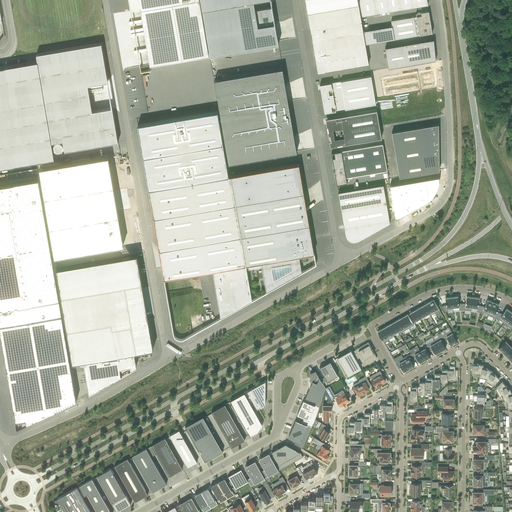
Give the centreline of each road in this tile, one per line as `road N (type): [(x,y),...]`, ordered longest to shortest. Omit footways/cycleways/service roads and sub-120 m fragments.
road 1 (secondary): [(480,149),(464,219),(431,255),(172,400)]
road 2 (unclassified): [(173,357),(105,0)]
road 3 (unclassified): [(345,260),(432,211),(449,184),(437,0)]
road 4 (secondary): [(174,410),(427,266)]
road 5 (unclassified): [(345,260),(294,0)]
road 6 (residential): [(511,302),(453,287),(371,323),(401,383)]
road 7 (unclassified): [(173,357),(345,260)]
road 8 (unclassified): [(0,448),(173,357)]
road 9 (residential): [(279,416),(271,439),(141,511)]
road 10 (secondary): [(172,400),(29,480)]
road 11 (secondary): [(33,490),(174,410)]
road 12 (residential): [(462,511),(457,352)]
road 13 (residential): [(400,511),(394,387)]
road 14 (secondary): [(459,27),(480,149)]
road 15 (residential): [(333,476),(341,418),(394,387)]
